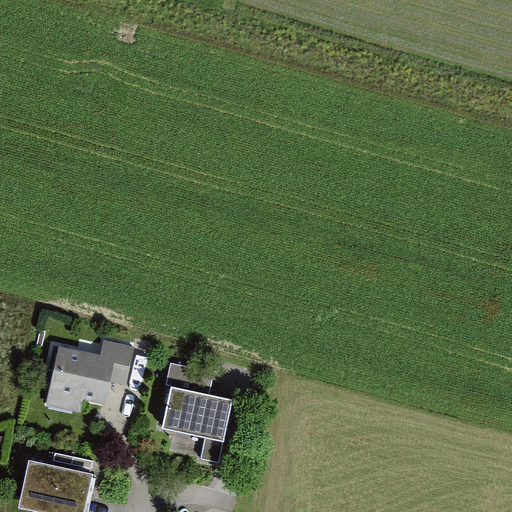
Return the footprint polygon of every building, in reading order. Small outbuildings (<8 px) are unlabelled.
[(101,356),(60,347),(47,405),(82,413),(84,401),(107,405),(111,383),(128,387),(136,347),(104,341),(101,356)] [(172,388),(163,430),(206,439),(224,443),(225,443),(234,401),(210,396),(215,373),(171,364),(166,387),(172,388)] [(220,464),(224,443),(206,439),(201,460),(220,464)] [(94,462),(56,454),(54,462),(92,470),(94,462)] [(30,461),(20,509),(32,511),(85,511),(93,479),(94,475),(30,461)] [(85,511),(89,511),(97,480),(93,479),(85,511)]
